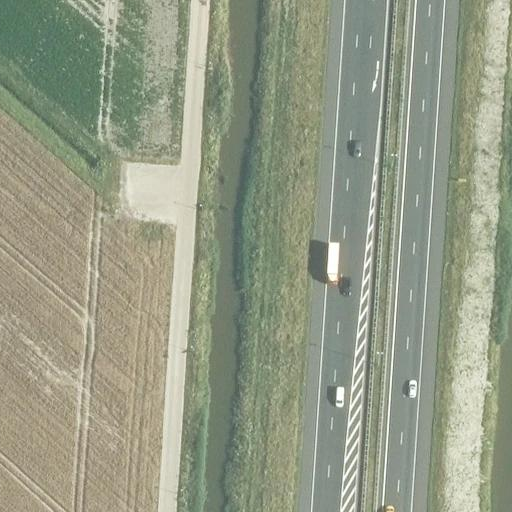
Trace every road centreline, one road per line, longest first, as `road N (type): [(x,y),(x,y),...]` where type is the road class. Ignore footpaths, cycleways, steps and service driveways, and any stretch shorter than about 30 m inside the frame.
road 1 (motorway): [(397,511),(430,0)]
road 2 (motorway): [(359,0),(326,511)]
